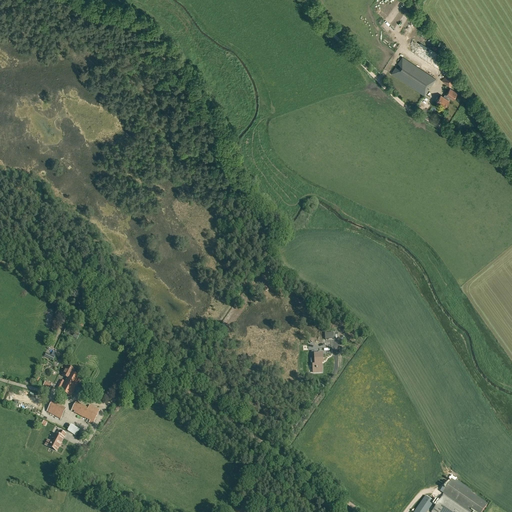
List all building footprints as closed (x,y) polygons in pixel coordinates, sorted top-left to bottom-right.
[(396,67),(391,74),(424,96),(429,89),(426,87),(428,84),(431,86),(435,79),(402,57),(398,64),(401,66),(399,69),(396,67)] [(457,78),(450,71),(442,80),(450,87),(457,78)] [(441,95),(436,102),(444,107),(449,100),(451,98),(453,100),(458,93),(451,89),(446,95),(447,96),(446,99),(441,95)] [(316,368),(316,369),(317,369),(317,372),(322,372),(322,361),(323,361),(322,354),(314,354),(315,365),(316,365),(316,368)] [(72,374),(74,370),(67,366),(64,370),(63,370),(62,370),(62,371),(61,371),(61,372),(61,373),(62,373),(62,374),(62,376),(66,378),(65,380),(70,382),(71,380),(69,379),(72,374)] [(80,378),(72,374),(69,379),(71,380),(70,382),(65,380),(64,382),(60,380),(56,389),(59,391),(70,397),(80,378)] [(75,410),(74,412),(94,422),(99,412),(77,401),(72,411),(73,409),(75,410)] [(65,412),(58,408),(54,415),(61,419),(65,412)] [(79,429),(71,425),(68,432),(76,436),(79,429)] [(57,435),(55,434),(53,439),(56,440),(54,444),(52,443),(49,447),(57,451),(64,438),(63,438),(65,434),(60,431),(59,433),(58,432),(57,435)] [(443,493),(448,496),(470,511),(481,511),(487,504),(476,496),(471,493),(472,491),(456,480),(457,480),(455,479),(456,479),(455,478),(451,475),(449,478),(451,480),(444,490),(443,493)] [(467,511),(443,495),(431,511),(467,511)] [(426,511),(434,502),(426,496),(425,496),(414,511),(426,511)]
